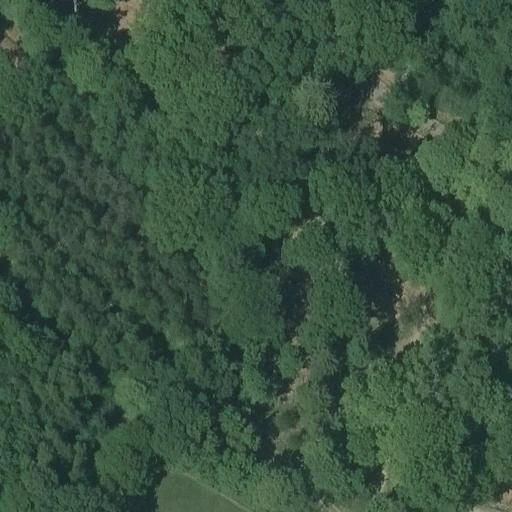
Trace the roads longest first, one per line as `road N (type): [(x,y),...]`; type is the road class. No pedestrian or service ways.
road 1 (unknown): [(420,328),(0,9)]
road 2 (unclassified): [(322,511),(0,220)]
road 3 (track): [(219,418),(306,403),(399,401),(368,511)]
road 4 (unknown): [(420,328),(474,136),(493,134),(511,149)]
road 5 (track): [(511,419),(399,401),(420,328)]
